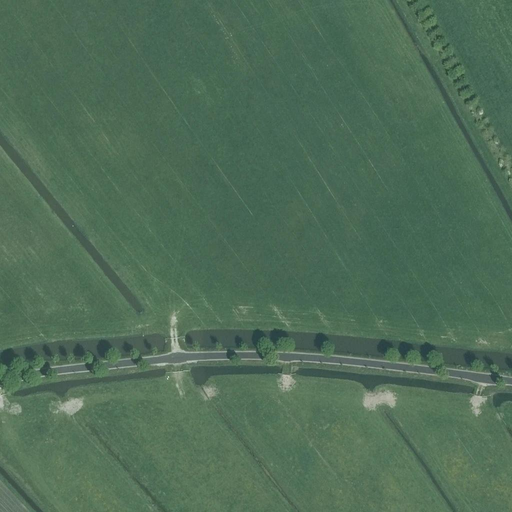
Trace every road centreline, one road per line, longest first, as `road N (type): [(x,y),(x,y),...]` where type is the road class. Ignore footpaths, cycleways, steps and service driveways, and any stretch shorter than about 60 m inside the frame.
road 1 (unclassified): [(0,381),(236,355),(359,361),(511,382)]
road 2 (track): [(73,511),(0,401)]
